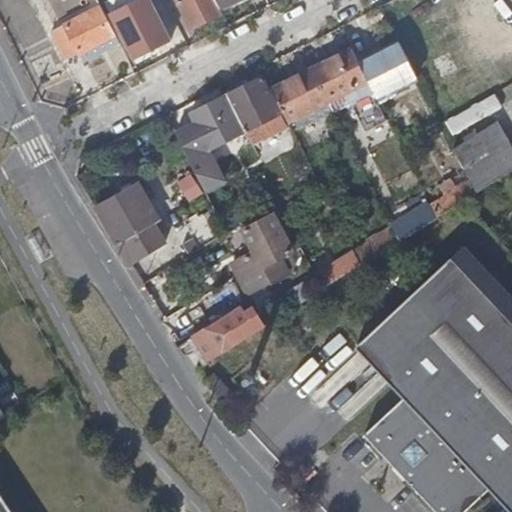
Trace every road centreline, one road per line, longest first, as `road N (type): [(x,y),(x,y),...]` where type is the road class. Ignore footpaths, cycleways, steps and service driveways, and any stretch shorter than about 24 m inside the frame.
road 1 (residential): [(280,511),(72,222),(0,93)]
road 2 (residential): [(348,0),(81,123)]
